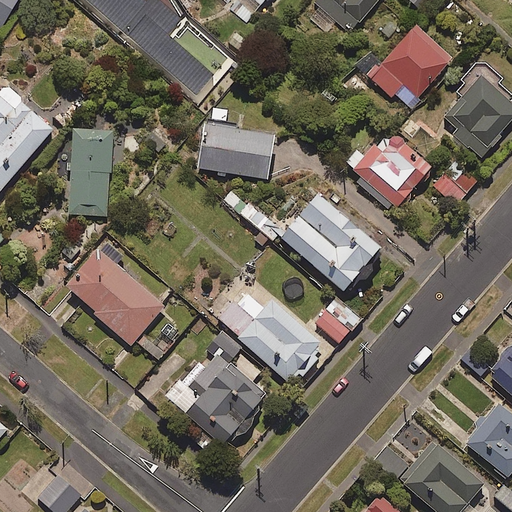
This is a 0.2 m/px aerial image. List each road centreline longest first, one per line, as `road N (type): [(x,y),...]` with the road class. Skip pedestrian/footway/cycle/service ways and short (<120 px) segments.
road 1 (residential): [(261,511),(511,225)]
road 2 (residential): [(198,511),(0,348)]
